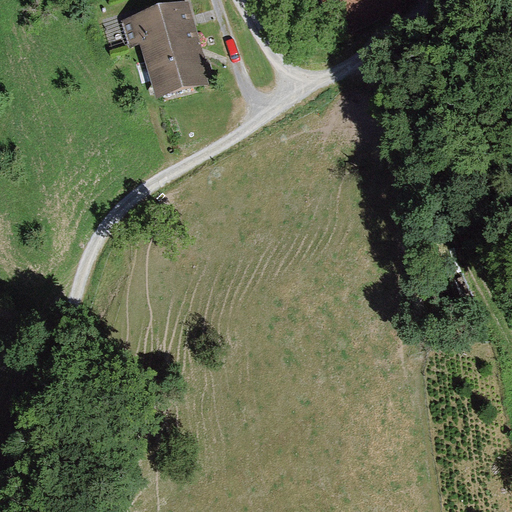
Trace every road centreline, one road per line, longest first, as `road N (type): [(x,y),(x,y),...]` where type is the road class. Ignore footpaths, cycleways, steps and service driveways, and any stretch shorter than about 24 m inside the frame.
road 1 (track): [(282,104),(141,187),(92,246),(0,486)]
road 2 (track): [(282,104),(437,0)]
